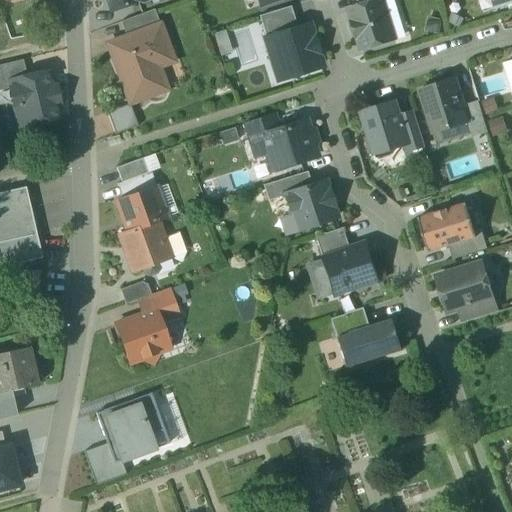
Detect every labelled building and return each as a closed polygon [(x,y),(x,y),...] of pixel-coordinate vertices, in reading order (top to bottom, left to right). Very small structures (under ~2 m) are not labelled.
[(105,0),(110,13),(140,2),(138,0),(105,0)] [(380,0),(359,7),(349,10),(353,23),(351,23),(356,39),(358,39),(362,52),(395,41),(381,0),(380,0)] [(290,7),(259,17),(266,40),(297,30),(290,7)] [(154,11),(121,23),(127,38),(159,25),(154,11)] [(127,38),(115,42),(122,60),(115,63),(130,104),(167,90),(154,56),(169,50),(160,25),(159,25),(127,38)] [(297,30),(266,40),(272,60),(283,56),(289,76),(320,66),(308,27),(297,30)] [(22,60),(0,65),(0,91),(10,89),(8,82),(26,77),(22,60)] [(26,77),(8,82),(10,89),(14,106),(20,105),(25,127),(58,119),(47,72),(26,77)] [(455,80),(420,91),(428,118),(428,122),(429,127),(432,130),(433,135),(468,124),(463,107),(455,80)] [(478,102),(463,107),(468,124),(472,138),(488,134),(478,102)] [(395,104),(362,114),(375,155),(406,145),(407,144),(399,118),(395,104)] [(107,114),(115,136),(138,128),(129,105),(107,114)] [(414,113),(399,118),(407,144),(406,145),(409,152),(425,147),(414,113)] [(275,116),(244,125),(249,140),(260,137),(260,136),(279,130),(275,116)] [(279,130),(260,136),(260,137),(271,171),(317,157),(306,121),(279,130)] [(107,141),(109,147),(121,144),(119,137),(107,141)] [(142,159),(116,168),(121,183),(148,174),(142,159)] [(307,172),(263,186),(268,202),(285,196),(284,195),(311,186),(307,172)] [(118,184),(123,199),(155,188),(156,187),(151,173),(148,174),(121,183),(118,184)] [(311,186),(284,195),(285,196),(296,231),(335,218),(324,182),(311,186)] [(25,188),(0,193),(0,264),(1,268),(41,258),(36,235),(25,188)] [(123,199),(117,202),(128,232),(157,221),(166,218),(155,188),(123,199)] [(466,204),(418,219),(428,253),(449,247),(476,238),(474,232),(466,204)] [(128,232),(118,235),(132,272),(143,268),(145,274),(149,275),(155,273),(157,270),(155,264),(171,258),(157,221),(128,232)] [(316,238),(323,260),(351,251),(344,229),(316,238)] [(476,238),(449,247),(453,261),(487,250),(481,230),(474,232),(476,238)] [(351,251),(323,260),(334,294),(377,281),(369,256),(367,256),(361,248),(351,251)] [(482,264),(436,278),(447,314),(459,311),(493,300),(482,264)] [(40,272),(31,271),(28,294),(37,295),(40,272)] [(141,282),(120,290),(125,305),(136,301),(151,296),(147,285),(141,282)] [(151,296),(136,301),(141,315),(155,310),(157,315),(176,308),(170,289),(151,296)] [(493,300),(459,311),(463,324),(497,313),(493,300)] [(176,308),(157,315),(160,323),(179,316),(176,308)] [(364,309),(330,320),(335,339),(370,328),(364,309)] [(141,315),(115,325),(130,364),(142,360),(152,364),(157,354),(169,350),(160,323),(157,315),(155,310),(141,315)] [(370,328),(335,339),(345,369),(402,351),(393,321),(370,328)] [(29,347),(0,353),(0,393),(11,391),(37,385),(29,347)] [(11,391),(0,393),(0,419),(17,416),(11,391)] [(149,395),(96,415),(107,444),(115,463),(121,461),(168,443),(149,395)] [(115,463),(107,444),(84,453),(97,486),(127,475),(121,461),(115,463)] [(0,491),(18,486),(8,447),(5,448),(0,449),(0,491)]
